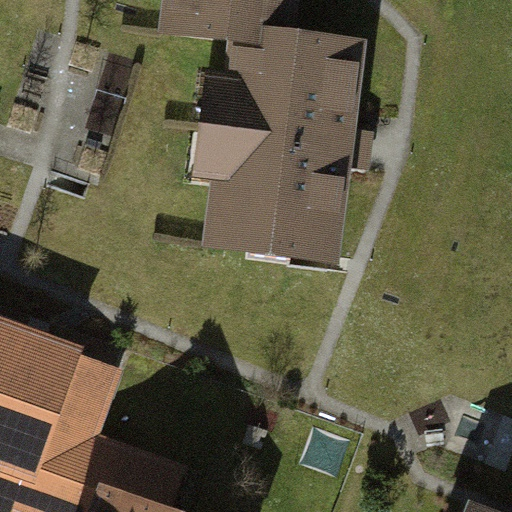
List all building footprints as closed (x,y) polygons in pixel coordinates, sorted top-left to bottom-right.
[(281,36),(285,0),(161,0),(159,21),(215,28),(228,30),(281,36)] [(325,258),(352,45),(281,36),(228,30),(222,77),(199,74),(187,175),(212,179),(204,243),(325,258)] [(0,511),(10,511),(72,348),(0,321),(0,511)] [(10,511),(82,511),(93,482),(169,507),(183,465),(93,432),(115,364),(72,348),(10,511)] [(183,511),(169,507),(93,482),(82,511),(183,511)] [(498,511),(460,497),(454,511),(498,511)]
